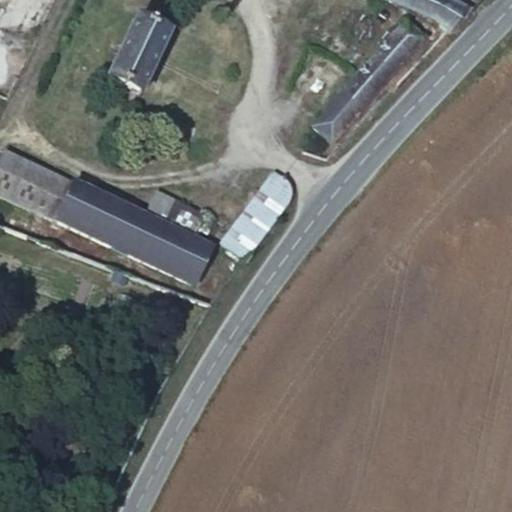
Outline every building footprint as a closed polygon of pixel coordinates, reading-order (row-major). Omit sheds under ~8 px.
[(376,0),(448,34),(468,13),(454,0),(376,0)] [(133,20),(103,79),(136,95),(166,37),(133,20)] [(406,20),(312,126),(331,143),(423,38),(406,20)] [(0,195),(49,220),(68,181),(1,147),(0,148),(0,195)] [(218,249),(241,268),(243,266),(293,203),(289,194),(272,180),(218,249)] [(187,287),(206,250),(68,181),(49,220),(187,287)] [(156,191),(145,212),(194,236),(204,216),(156,191)]
